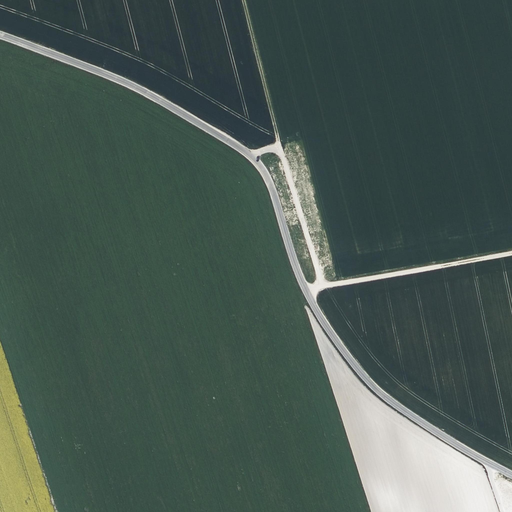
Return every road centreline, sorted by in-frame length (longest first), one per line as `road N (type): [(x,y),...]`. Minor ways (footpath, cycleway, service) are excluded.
road 1 (unclassified): [(511,475),(371,388),(308,299),(264,172),(247,156),(144,93),(0,35)]
road 2 (track): [(322,287),(511,253)]
road 3 (track): [(241,0),(277,146)]
